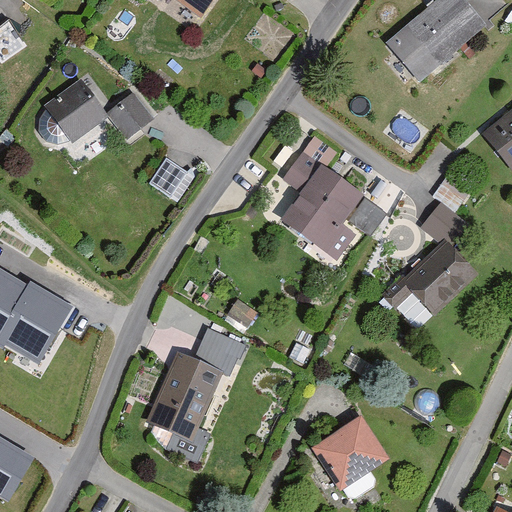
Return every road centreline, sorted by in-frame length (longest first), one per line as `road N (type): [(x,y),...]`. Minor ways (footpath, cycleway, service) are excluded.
road 1 (residential): [(342,0),(142,302),(85,463),(57,511)]
road 2 (residential): [(511,366),(440,511)]
